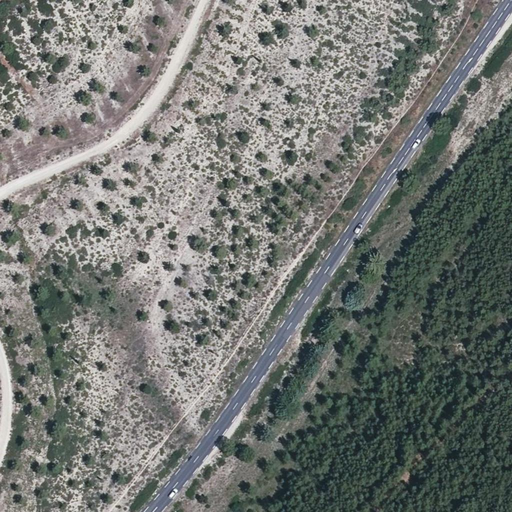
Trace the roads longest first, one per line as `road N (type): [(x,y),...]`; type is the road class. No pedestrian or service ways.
road 1 (secondary): [(508,0),(155,511)]
road 2 (track): [(0,196),(128,133),(166,84),(205,0)]
